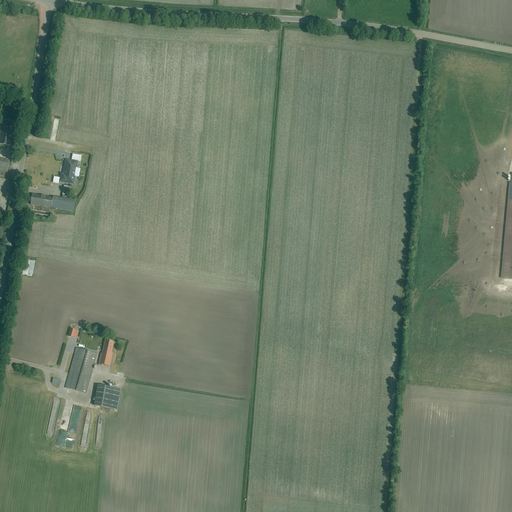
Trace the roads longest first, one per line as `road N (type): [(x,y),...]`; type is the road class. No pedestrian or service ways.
road 1 (unclassified): [(49,0),(339,22),(511,50)]
road 2 (unclassified): [(0,294),(49,0)]
